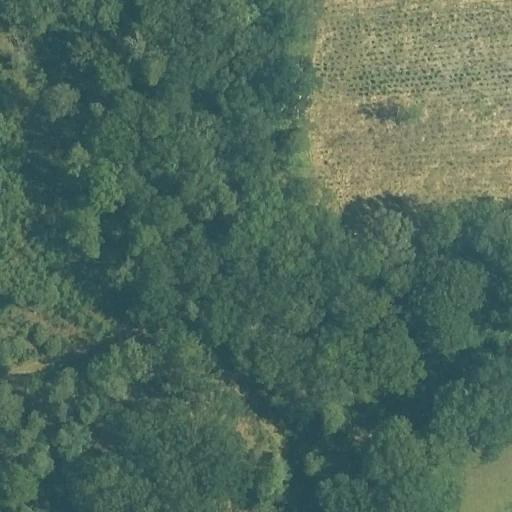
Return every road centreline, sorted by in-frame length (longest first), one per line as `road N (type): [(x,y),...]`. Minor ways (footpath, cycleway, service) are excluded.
road 1 (track): [(0,407),(49,390),(68,363),(116,351),(180,360),(225,393),(268,469)]
road 2 (track): [(268,469),(346,441),(511,345)]
